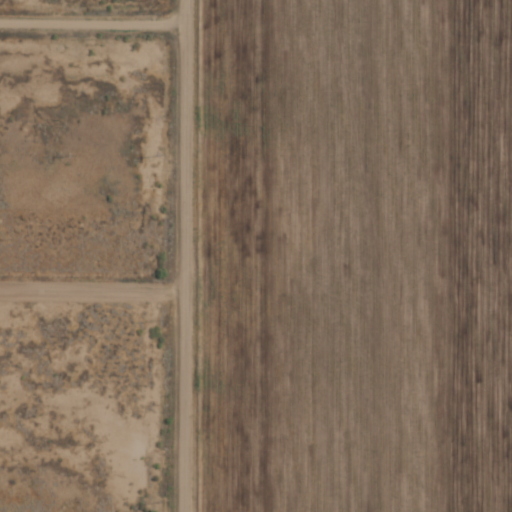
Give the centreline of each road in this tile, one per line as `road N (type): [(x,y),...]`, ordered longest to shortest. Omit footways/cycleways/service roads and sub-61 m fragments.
road 1 (residential): [(164,511),(164,0)]
road 2 (residential): [(0,4),(164,3)]
road 3 (residential): [(164,271),(0,271)]
